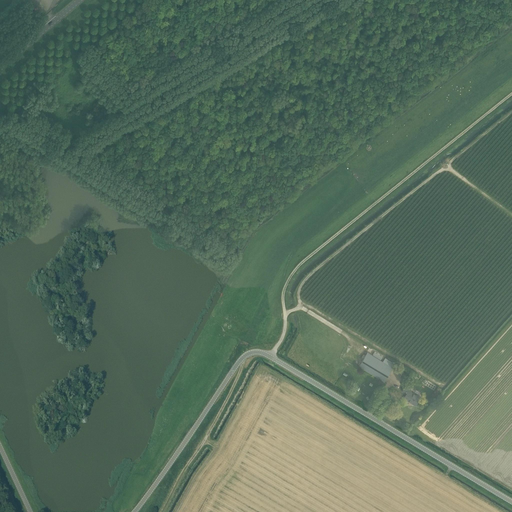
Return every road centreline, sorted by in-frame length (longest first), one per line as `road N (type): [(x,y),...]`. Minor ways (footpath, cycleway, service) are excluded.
road 1 (unclassified): [(269,356),(283,335),(282,295),(298,266),(511,94)]
road 2 (track): [(299,307),(305,278),(511,111)]
road 3 (tertiary): [(511,502),(269,356)]
road 4 (tertiary): [(136,511),(238,362),(250,353),(269,356)]
road 5 (track): [(238,362),(225,402),(160,511)]
